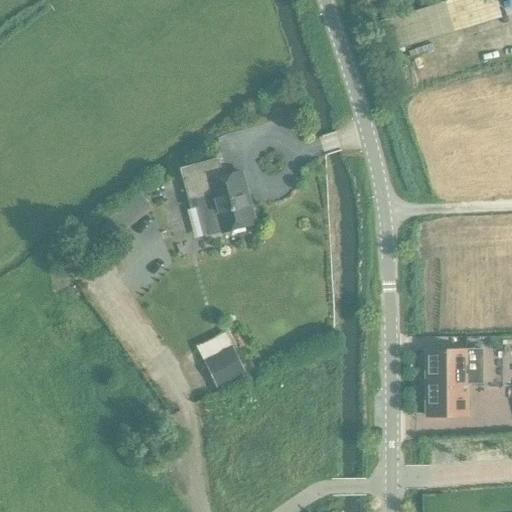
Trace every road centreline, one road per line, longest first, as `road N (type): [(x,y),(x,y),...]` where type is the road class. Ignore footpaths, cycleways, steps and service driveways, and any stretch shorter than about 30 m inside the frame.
road 1 (residential): [(390,475),(385,213)]
road 2 (residential): [(385,213),(325,0)]
road 3 (unclassified): [(511,207),(385,213)]
road 4 (residential): [(390,475),(511,469)]
